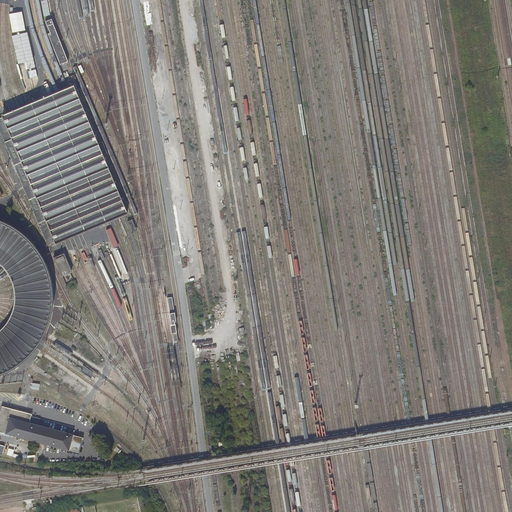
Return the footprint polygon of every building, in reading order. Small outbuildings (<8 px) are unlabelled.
[(34,60),(28,34),(26,34),(22,13),(10,16),(15,38),(12,38),(17,64),(34,60)] [(50,20),(44,23),(48,34),(46,35),(58,66),(66,63),(50,20)] [(0,124),(50,245),(51,248),(125,218),(70,88),(0,117),(0,124)] [(50,245),(0,124),(0,139),(45,247),(50,245)] [(133,232),(139,230),(133,216),(127,218),(133,232)] [(0,264),(2,266),(5,270),(9,276),(11,282),(13,288),(14,295),(14,301),(13,307),(11,314),(8,319),(4,324),(0,328),(0,374),(4,373),(11,369),(19,365),(25,359),(31,354),(36,348),(41,341),(45,333),(48,326),(51,318),(52,309),(53,299),(53,288),(51,279),(49,269),(46,261),(41,253),(36,245),(30,238),(23,232),(16,226),(8,222),(0,217),(0,264)] [(109,230),(104,232),(111,250),(116,247),(109,230)] [(65,274),(69,272),(71,272),(63,252),(52,257),(60,276),(65,274)] [(69,272),(65,274),(61,276),(64,284),(73,281),(69,272)] [(172,298),(167,299),(173,342),(178,341),(172,298)] [(83,342),(82,344),(78,342),(79,340),(74,336),(71,339),(55,328),(50,335),(67,347),(70,343),(75,347),(80,350),(82,347),(89,352),(88,352),(98,365),(102,359),(93,348),(92,349),(83,342)] [(43,358),(37,353),(32,360),(38,365),(43,358)] [(85,385),(68,373),(59,384),(77,397),(85,385)] [(9,417),(24,421),(28,422),(31,414),(0,406),(0,405),(0,432),(4,434),(7,425),(9,417)] [(69,446),(73,435),(73,434),(24,421),(9,417),(7,425),(4,434),(68,451),(68,450),(69,446)] [(73,435),(69,446),(68,450),(78,453),(82,437),(73,435)] [(8,444),(5,456),(16,459),(19,447),(8,444)]
